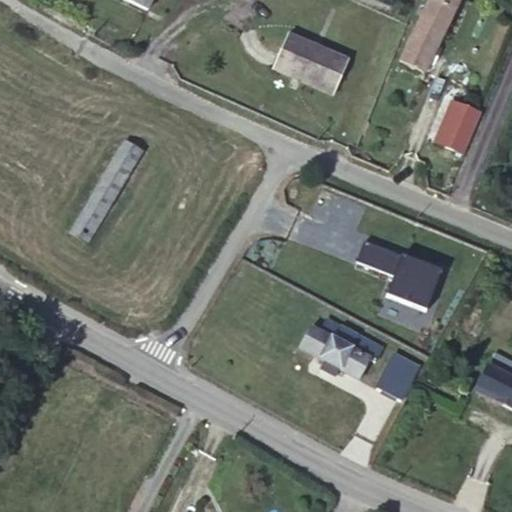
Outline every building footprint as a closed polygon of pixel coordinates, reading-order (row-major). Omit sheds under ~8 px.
[(124,0),(147,10),(151,0),(124,0)] [(424,73),(459,0),(430,0),(400,61),(424,73)] [(346,62),(287,36),(273,69),(332,95),(346,62)] [(205,43),(193,38),(189,46),(201,51),(205,43)] [(464,155),(480,115),(452,104),(436,143),(464,155)] [(115,197),(141,154),(123,143),(97,186),(115,197)] [(69,233),(86,244),(115,197),(97,186),(69,233)] [(379,353),(324,323),(317,336),(308,331),(297,350),(321,364),(317,372),(333,380),(336,373),(356,384),(367,364),(372,367),(379,353)] [(511,363),(494,354),(476,391),(511,409),(511,363)] [(397,406),(416,373),(392,359),(373,392),(397,406)]
